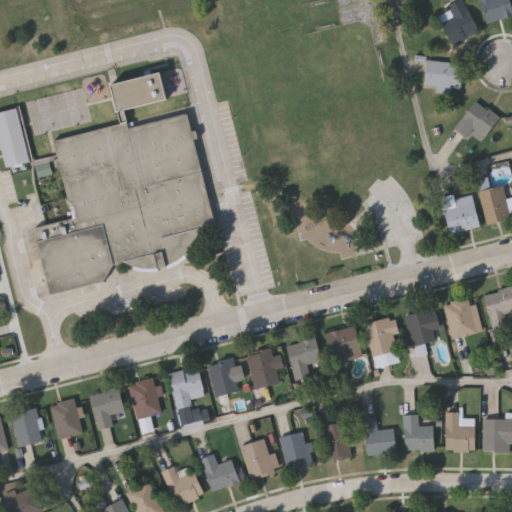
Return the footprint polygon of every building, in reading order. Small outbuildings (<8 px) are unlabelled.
[(451,45),(438,16),(450,10),(448,4),(456,0),(463,0),(479,32),(451,45)] [(509,0),(511,8),(511,14),(486,22),(480,0),(509,0)] [(424,85),(426,60),(462,62),(460,88),(424,85)] [(125,262),(113,265),(117,279),(51,295),(35,227),(73,218),(55,139),(121,123),(112,85),(163,73),(169,98),(125,109),(130,127),(190,113),(216,224),(201,227),(198,236),(193,245),(187,252),(179,258),(171,263),(162,266),(152,268),(143,267),(134,265),(125,262)] [(467,138),(454,127),(475,99),(498,117),(480,141),(470,134),(467,138)] [(0,137),(0,111),(21,107),(33,161),(7,167),(0,137)] [(51,162),(37,165),(39,178),(54,175),(51,162)] [(479,190),(503,185),(510,219),(487,224),(479,190)] [(480,226),(454,233),(447,209),(458,206),(456,199),(471,195),(480,226)] [(486,293),(511,287),(511,312),(507,314),(509,325),(494,329),(486,293)] [(478,304),(484,331),(452,337),(446,303),(471,298),(472,305),(478,304)] [(416,356),(406,314),(431,309),(433,316),(438,315),(440,327),(435,329),(437,340),(426,343),(429,354),(416,356)] [(367,322),(394,317),(402,362),(375,366),(367,322)] [(365,355),(347,360),(348,364),(337,368),(327,333),(356,325),(365,355)] [(288,344),(318,337),(324,360),(309,364),(312,376),(297,380),(288,344)] [(282,382),(257,389),(248,354),(273,348),(282,382)] [(209,364),(234,358),(242,390),(217,396),(209,364)] [(170,373),(201,366),(206,389),(191,392),(194,404),(178,408),(170,373)] [(131,383),(155,377),(163,412),(139,417),(131,383)] [(99,429),(92,393),(121,387),(126,409),(111,413),(114,426),(99,429)] [(52,404),(76,397),(86,431),(61,438),(52,404)] [(13,413),(37,407),(45,440),(21,446),(13,413)] [(477,419),(477,451),(447,451),(447,411),(462,411),(462,419),(477,419)] [(436,450),(406,450),(406,414),(420,414),(420,420),(436,420),(436,450)] [(369,454),(366,418),(378,417),(379,429),(396,428),(398,452),(369,454)] [(511,451),(485,451),(485,418),(511,418),(511,451)] [(353,457),(328,459),(325,423),(350,422),(353,457)] [(288,468),(282,436),(307,431),(314,463),(288,468)] [(242,445),(267,438),(271,453),(276,451),(281,469),(252,478),(242,445)] [(235,459),(242,482),(214,491),(203,458),(217,453),(220,464),(235,459)] [(166,470),(177,466),(180,475),(198,470),(206,496),(176,505),(166,470)] [(137,511),(129,491),(152,481),(165,511),(137,511)] [(12,511),(8,496),(37,489),(42,511),(12,511)] [(130,511),(102,511),(122,499),(130,511)]
